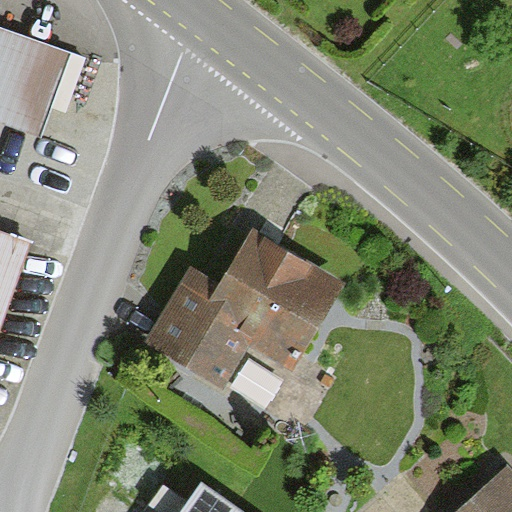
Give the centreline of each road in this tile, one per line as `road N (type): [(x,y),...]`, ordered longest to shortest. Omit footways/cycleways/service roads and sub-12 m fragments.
road 1 (unclassified): [(229,32),(177,98),(143,168),(14,511)]
road 2 (secondary): [(511,272),(424,188),(229,32)]
